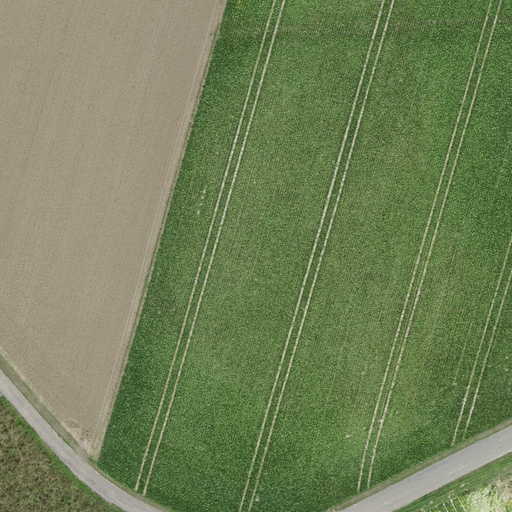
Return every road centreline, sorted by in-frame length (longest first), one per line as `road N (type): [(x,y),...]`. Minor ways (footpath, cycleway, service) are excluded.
road 1 (track): [(139,511),(73,468),(0,382)]
road 2 (unclassified): [(511,448),(387,511)]
